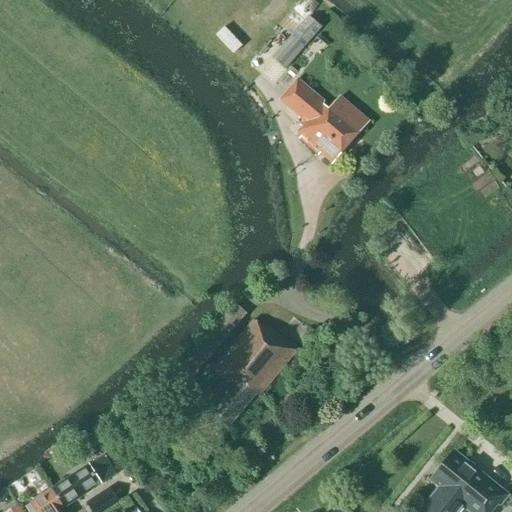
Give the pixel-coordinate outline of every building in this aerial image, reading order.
[(285,70),(321,27),(309,16),(273,59),(285,70)] [(329,111),(321,105),(323,102),(297,80),(279,101),(304,123),(300,127),(306,132),(300,140),(318,156),(320,154),(332,164),(368,123),(340,98),(329,111)] [(182,392),(246,315),(233,302),(170,381),(182,392)] [(264,329),(253,321),(212,371),(224,381),(205,404),(214,411),(211,414),(228,428),(256,396),(258,398),(296,352),(266,327),(264,329)] [(463,511),(465,510),(467,511),(492,511),(498,505),(499,507),(508,496),(462,458),(461,459),(454,453),(451,457),(442,467),(447,471),(435,485),(439,488),(422,509),(423,509),(420,511),(463,511)] [(51,490),(64,510),(115,476),(102,457),(51,490)] [(92,511),(104,511),(119,503),(110,488),(86,503),(92,511)] [(60,511),(61,511),(64,510),(51,490),(31,503),(36,511),(60,511)]
